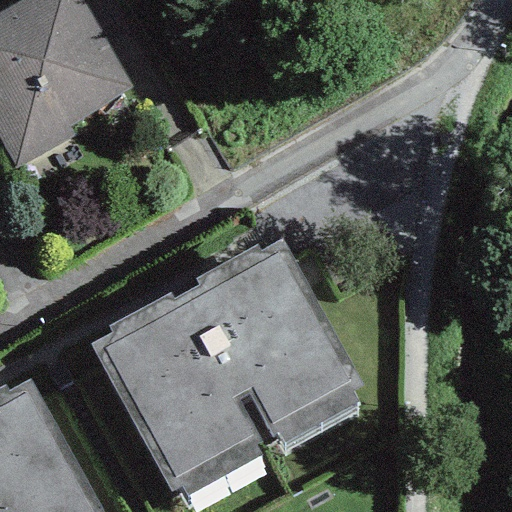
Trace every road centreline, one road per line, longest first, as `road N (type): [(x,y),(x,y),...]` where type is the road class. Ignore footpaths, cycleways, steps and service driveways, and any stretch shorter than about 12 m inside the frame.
road 1 (residential): [(500,0),(441,74),(260,194),(0,339)]
road 2 (track): [(420,511),(418,364),(428,261),(467,89),(467,50)]
